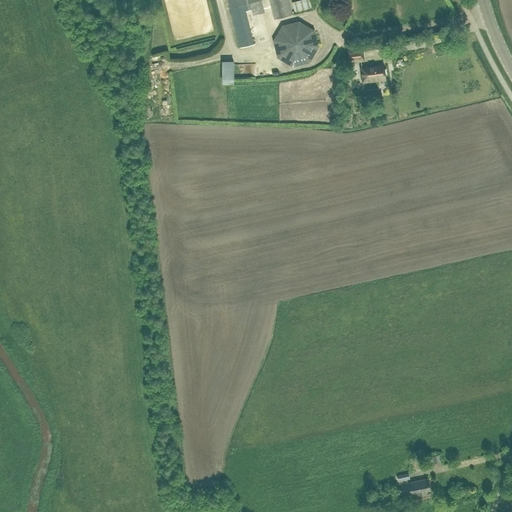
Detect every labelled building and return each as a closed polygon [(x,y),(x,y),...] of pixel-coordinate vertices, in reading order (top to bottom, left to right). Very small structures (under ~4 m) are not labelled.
[(258,0),(269,0),(274,19),(293,14),(289,0),(227,0),(240,48),(255,44),(246,12),(252,10),(250,3),(258,0)] [(308,0),(297,0),(300,9),(310,6),(308,0)] [(277,53),(293,64),(308,60),(318,45),(314,28),(298,19),(282,23),(273,37),(277,53)] [(349,64),(364,62),(363,49),(347,51),(349,64)] [(234,56),(224,56),(224,83),(235,83),(234,56)] [(237,75),(261,75),(261,63),(238,63),(237,75)] [(363,82),(386,79),(384,65),(361,68),(363,82)] [(412,496),(431,492),(428,479),(409,483),(412,496)]
